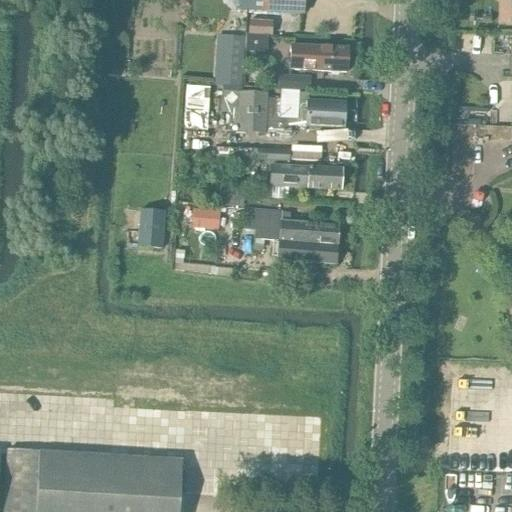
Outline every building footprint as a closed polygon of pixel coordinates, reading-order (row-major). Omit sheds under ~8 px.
[(261,12),(261,0),(239,0),(239,11),(261,12)] [(261,0),(261,12),(303,14),(304,0),(261,0)] [(248,28),(247,28),(246,34),(266,36),(271,36),(272,22),(249,20),(248,28)] [(216,34),(214,86),(240,88),(243,36),(216,34)] [(245,51),(265,52),(266,36),(246,34),(245,51)] [(347,49),(291,46),(290,70),(346,74),(347,49)] [(278,76),(277,88),(309,90),(309,77),(278,76)] [(266,94),(228,92),(221,92),(220,131),(225,132),(290,135),(290,126),(343,129),(344,104),(297,101),(296,118),(279,118),(280,100),(266,99),(266,94)] [(257,150),(215,148),(215,157),(256,159),(256,161),(289,163),(290,150),(257,149),(257,150)] [(254,162),(239,161),(239,172),(253,173),(254,162)] [(339,192),(340,169),(270,165),(269,186),(339,192)] [(241,208),(243,195),(243,192),(219,190),(218,206),(241,208)] [(244,209),(243,231),(255,232),(254,240),(278,242),(280,222),(280,212),(244,209)] [(163,212),(140,210),(137,248),(161,250),(163,212)] [(219,212),(192,210),(190,228),(218,231),(219,212)] [(280,222),(278,242),(336,247),(338,226),(280,222)] [(278,242),(277,262),(335,266),(336,247),(278,242)] [(178,511),(181,461),(39,453),(7,450),(2,511),(178,511)]
